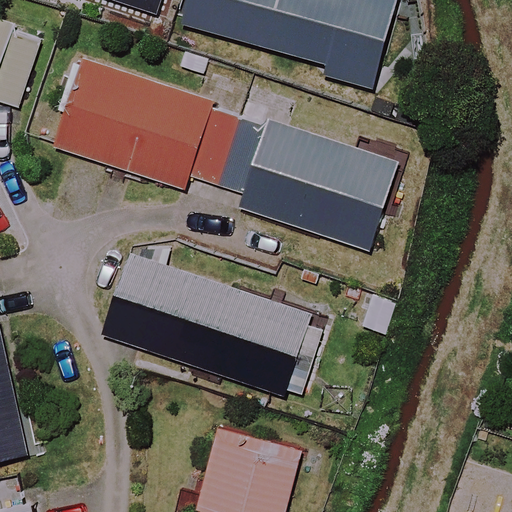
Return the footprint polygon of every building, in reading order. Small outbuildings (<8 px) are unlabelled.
[(105,0),(157,17),(162,0),(105,0)] [(398,0),(192,0),(186,25),(328,60),(325,73),(377,86),(398,0)] [(44,36),(0,20),(0,98),(20,106),(44,36)] [(222,113),(226,103),(86,56),(83,67),(69,62),(54,109),(68,114),(57,144),(189,188),(193,175),(227,186),(248,122),(222,113)] [(248,122),(227,186),(248,193),(244,205),(372,248),(401,162),(252,112),(248,122)] [(331,319),(133,253),(106,333),(288,394),(303,349),(319,354),(331,319)] [(0,460),(32,454),(0,298),(0,460)] [(287,511),(303,450),(220,428),(198,511),(287,511)] [(34,511),(32,500),(0,506),(0,511),(34,511)]
